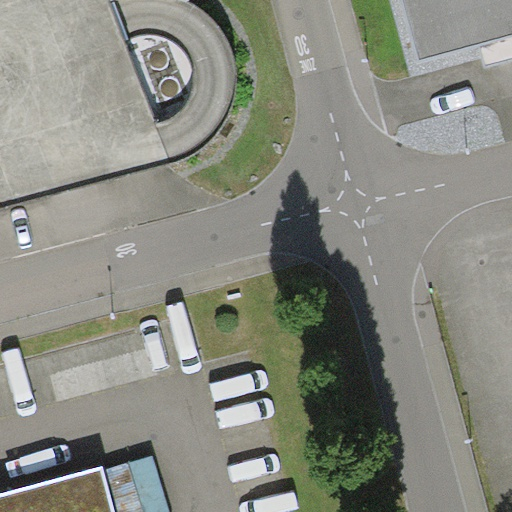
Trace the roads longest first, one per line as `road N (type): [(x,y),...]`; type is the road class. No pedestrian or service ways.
road 1 (residential): [(0,290),(347,196)]
road 2 (residential): [(436,511),(347,196)]
road 3 (residential): [(347,196),(291,0)]
road 4 (residential): [(347,196),(511,156)]
